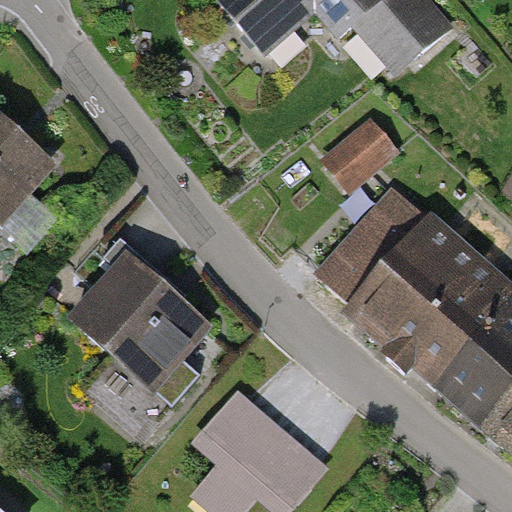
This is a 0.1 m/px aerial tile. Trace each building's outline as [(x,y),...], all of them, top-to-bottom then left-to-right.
[(398,81),(455,32),(427,0),(213,0),(211,2),(266,66),(318,22),(342,49),(358,35),(398,81)] [(0,232),(4,236),(60,173),(0,119),(0,232)] [(373,123),(321,167),(351,202),(403,158),(373,123)] [(414,381),(434,397),(511,306),(511,288),(432,222),(442,211),(406,178),(315,282),(353,313),(344,323),(386,358),(382,364),(409,386),(414,381)] [(157,405),(216,335),(128,260),(69,329),(157,405)] [(511,306),(434,397),(511,463),(511,306)] [(264,511),(299,511),(331,475),(241,397),(194,452),(217,472),(191,503),(201,511),(257,511),(260,509),(264,511)]
